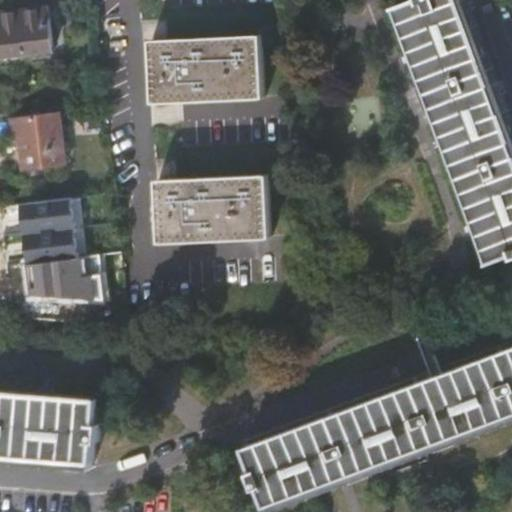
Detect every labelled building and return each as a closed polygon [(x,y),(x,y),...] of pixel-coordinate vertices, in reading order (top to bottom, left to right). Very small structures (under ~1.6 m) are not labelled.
[(511,83),(480,0),(386,0),(395,21),(492,278),(511,270),(511,83)] [(5,57),(57,51),(52,7),(0,12),(5,57)] [(157,44),(160,103),(269,99),(266,35),(157,41),(157,44)] [(27,174),(68,169),(61,114),(15,120),(17,140),(23,140),(27,174)] [(75,132),(106,128),(105,118),(73,122),(75,132)] [(167,245),(275,239),(273,177),(163,181),(167,245)] [(56,214),(23,218),(33,302),(66,298),(56,214)] [(236,446),(238,450),(261,511),(315,511),(511,437),(511,341),(441,367),(236,446)] [(0,466),(94,473),(99,403),(0,395),(0,466)]
